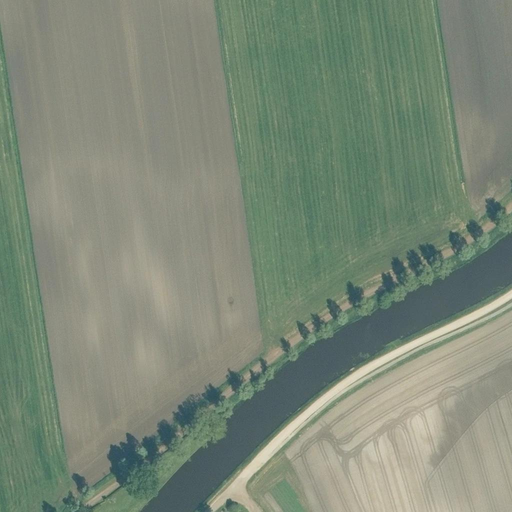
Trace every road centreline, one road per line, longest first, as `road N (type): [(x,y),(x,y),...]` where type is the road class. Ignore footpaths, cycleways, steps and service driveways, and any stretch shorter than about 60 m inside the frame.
road 1 (track): [(511,205),(310,329),(76,511)]
road 2 (track): [(248,472),(313,407),(382,360),(511,295)]
